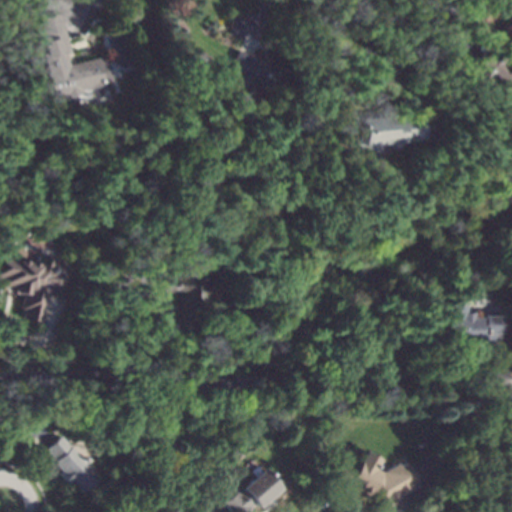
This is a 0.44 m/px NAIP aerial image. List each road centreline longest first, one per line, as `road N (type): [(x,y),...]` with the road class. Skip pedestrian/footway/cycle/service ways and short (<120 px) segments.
road 1 (residential): [(40,373),(461,390)]
road 2 (residential): [(460,511),(461,390)]
